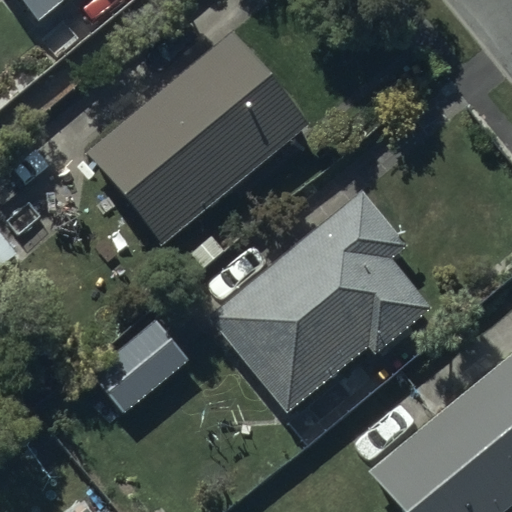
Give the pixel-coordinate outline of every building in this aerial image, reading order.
[(76,0),(10,0),(37,32),(76,0)] [(307,133),(233,42),(84,164),(159,255),(307,133)] [(402,247),(358,191),(205,316),(282,411),(362,345),(370,354),(425,309),(386,261),(402,247)] [(0,242),(0,269),(13,260),(0,242)] [(511,511),(511,359),(365,483),(389,511),(511,511)]
